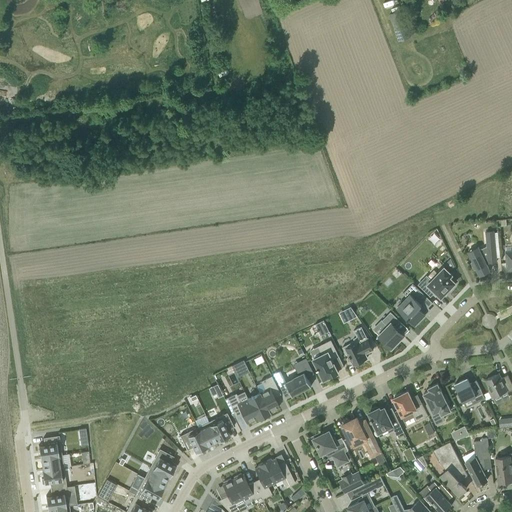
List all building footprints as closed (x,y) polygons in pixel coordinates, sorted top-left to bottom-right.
[(442,0),(448,9),(461,0),(442,0)] [(401,9),(390,13),(399,40),(410,36),(401,9)] [(486,232),(487,246),(469,254),(473,262),(471,263),(474,269),(476,268),(480,276),(490,271),(486,262),(488,261),(489,263),(497,262),(496,257),(501,257),(498,232),(494,232),(494,231),(486,232)] [(450,258),(444,264),(451,270),(454,266),(450,258)] [(455,286),(453,284),(455,282),(449,277),(452,275),(444,268),(430,282),(425,278),(418,284),(431,296),(435,291),(441,297),(449,289),(450,290),(455,286)] [(422,304),(417,300),(423,293),(413,283),(403,293),(407,297),(398,307),(408,317),(407,318),(408,319),(409,318),(413,322),(415,324),(419,321),(418,320),(425,313),(419,307),(422,304)] [(351,306),(343,310),(347,318),(349,317),(356,314),(351,306)] [(406,333),(402,328),(406,324),(395,313),(388,320),(392,324),(380,336),(384,340),(383,341),(389,347),(390,346),(392,348),(406,333)] [(324,322),(316,326),(321,338),(330,333),(324,322)] [(348,354),(353,365),(355,364),(356,365),(362,363),(361,361),(367,358),(365,354),(373,350),(361,326),(353,330),(357,337),(353,338),(354,341),(342,347),(346,355),(348,354)] [(338,372),(332,360),(339,356),(331,339),(318,346),(322,354),(314,359),(318,368),(317,368),(317,370),(319,369),(321,373),(320,374),(323,381),(329,378),(328,377),(329,376),(329,377),(338,372)] [(261,356),(254,359),(256,365),(264,361),(261,356)] [(280,371),(273,374),(285,397),(290,394),(291,396),(311,386),(307,377),(314,374),(306,357),(298,361),(303,370),(297,373),(299,375),(285,382),(280,371)] [(243,360),(231,365),(234,372),(246,366),(243,360)] [(271,375),(261,381),(265,389),(259,392),(269,412),(279,407),(274,397),(280,394),(271,375)] [(507,392),(511,389),(511,384),(507,375),(501,378),(500,376),(497,377),(496,375),(485,380),(490,389),(488,390),(492,398),(507,391),(507,392)] [(474,403),(485,398),(476,380),(470,383),(469,380),(465,382),(464,380),(455,384),(463,402),(471,398),(474,403)] [(440,387),(438,383),(428,387),(430,390),(424,393),(430,406),(428,407),(436,423),(445,419),(442,414),(451,410),(448,403),(449,402),(445,394),(444,395),(441,389),(440,387)] [(415,406),(408,391),(401,394),(401,393),(394,396),(395,397),(393,398),(402,416),(411,411),(416,421),(428,415),(422,403),(415,406)] [(269,412),(259,392),(247,398),(257,418),(257,419),(270,413),(269,412)] [(257,418),(247,398),(240,402),(236,393),(227,398),(236,416),(242,413),(247,423),(257,418)] [(395,429),(397,434),(404,431),(392,408),(386,411),(385,407),(381,409),(380,407),(377,408),(376,407),(371,409),(372,411),(369,412),(372,418),(371,418),(372,421),(373,420),(375,424),(373,425),(376,431),(378,430),(379,432),(389,427),(391,431),(395,429)] [(152,411),(130,414),(131,426),(154,424),(152,411)] [(227,412),(209,421),(218,441),(226,437),(226,438),(231,436),(229,431),(228,432),(227,430),(234,426),(227,412)] [(344,423),(342,424),(350,440),(356,437),(359,441),(363,439),(372,456),(382,452),(366,419),(359,423),(357,417),(350,421),(349,419),(343,421),(344,423)] [(507,418),(499,419),(500,427),(508,426),(507,418)] [(209,421),(198,426),(207,446),(208,446),(207,444),(217,439),(218,441),(209,421)] [(469,434),(465,425),(460,428),(464,436),(469,434)] [(198,426),(180,435),(187,449),(193,446),(196,452),(207,446),(198,426)] [(86,428),(78,429),(81,446),(88,445),(86,428)] [(320,433),(310,438),(314,445),(316,445),(317,446),(321,454),(322,454),(331,449),(334,454),(332,455),(338,466),(347,461),(349,461),(345,453),(348,451),(342,438),(336,441),(334,437),(332,438),(329,431),(321,435),(320,433)] [(44,444),(38,445),(40,458),(62,455),(59,435),(43,437),(44,444)] [(476,456),(465,462),(473,476),(477,485),(487,480),(482,469),(485,467),(484,459),(490,458),(489,448),(488,438),(481,438),(482,441),(474,442),(476,456)] [(466,472),(450,442),(433,450),(433,451),(435,450),(441,460),(439,462),(447,470),(441,476),(459,495),(466,488),(460,481),(461,480),(459,476),(466,472)] [(160,448),(150,466),(169,477),(173,469),(175,470),(177,465),(172,462),(172,463),(170,462),(174,456),(160,448)] [(511,470),(511,469),(511,468),(511,452),(509,453),(510,456),(495,458),(497,473),(499,483),(503,482),(503,485),(510,485),(509,481),(511,481),(511,470)] [(62,455),(40,458),(42,458),(44,469),(42,469),(42,470),(64,467),(62,455)] [(423,455),(418,458),(426,467),(428,465),(423,455)] [(271,458),(264,462),(274,482),(281,479),(285,487),(295,482),(284,460),(278,463),(275,458),(271,460),(271,458)] [(426,467),(418,458),(411,461),(420,472),(426,467)] [(274,482),(264,462),(258,465),(259,466),(255,468),(260,478),(254,481),(262,498),(272,494),(268,485),(274,482)] [(150,466),(144,477),(163,487),(164,487),(162,486),(168,476),(169,477),(150,466)] [(400,466),(393,470),(399,476),(405,471),(400,466)] [(43,478),(42,478),(42,484),(48,483),(48,482),(50,482),(51,488),(66,486),(64,467),(42,470),(43,478)] [(262,498),(254,481),(248,484),(243,473),(241,474),(241,473),(234,477),(234,478),(233,479),(242,498),(248,495),(251,501),(261,496),(262,499),(262,498)] [(341,484),(345,493),(347,492),(365,484),(360,475),(341,484)] [(144,477),(135,494),(149,501),(152,496),(157,499),(163,487),(144,477)] [(106,478),(99,493),(107,497),(115,483),(106,478)] [(242,498),(233,479),(231,479),(231,478),(223,482),(224,483),(222,484),(228,495),(218,500),(229,511),(240,511),(241,511),(240,510),(246,507),(247,509),(242,498)] [(377,487),(373,479),(365,484),(347,492),(351,500),(363,495),(362,494),(377,487)] [(448,500),(452,496),(442,484),(439,487),(434,482),(428,487),(431,491),(424,497),(431,505),(432,504),(439,511),(443,511),(452,505),(448,500)] [(52,495),(46,495),(48,508),(69,505),(66,486),(51,488),(52,495)] [(296,501),(307,491),(303,486),(291,496),(296,501)] [(135,494),(126,511),(127,511),(152,511),(153,510),(148,507),(148,508),(146,507),(149,501),(135,494)] [(348,507),(349,511),(363,511),(375,506),(370,497),(364,500),(363,497),(358,500),(359,502),(348,507)] [(413,511),(431,511),(420,499),(412,507),(412,510),(413,511)] [(394,503),(397,511),(402,511),(405,511),(399,500),(394,503)]
